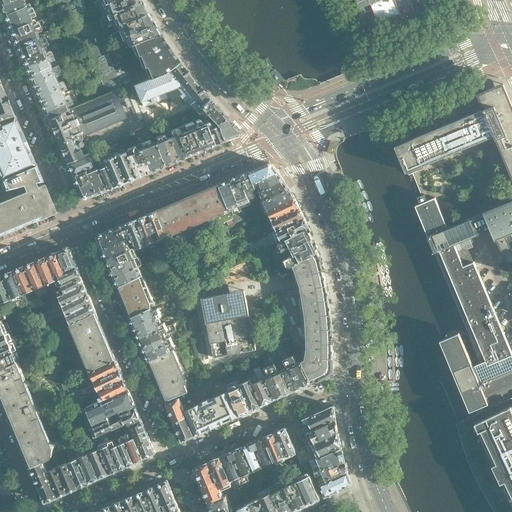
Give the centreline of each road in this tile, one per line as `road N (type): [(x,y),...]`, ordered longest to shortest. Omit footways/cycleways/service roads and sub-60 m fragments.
road 1 (primary): [(355,384),(349,272),(305,167),(280,137)]
road 2 (residential): [(73,223),(177,462)]
road 3 (unclassified): [(280,137),(318,137),(502,60)]
road 4 (unclassified): [(490,37),(299,112),(280,137)]
road 5 (tertiary): [(73,223),(280,137)]
road 6 (residential): [(355,384),(177,462)]
road 7 (residential): [(0,45),(73,223)]
road 8 (primary): [(280,137),(223,83),(165,0)]
road 9 (residential): [(177,462),(66,511)]
